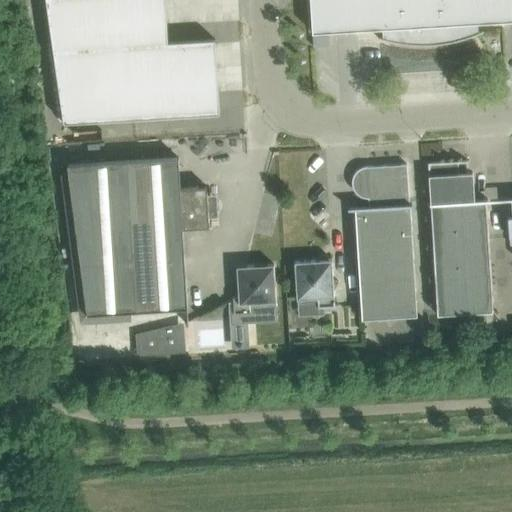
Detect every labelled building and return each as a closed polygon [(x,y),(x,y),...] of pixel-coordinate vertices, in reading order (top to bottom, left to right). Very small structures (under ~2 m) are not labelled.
[(46,0),(64,122),(220,113),(215,39),(168,42),(165,0),(46,0)] [(511,0),(310,0),(312,32),(383,28),(383,38),(378,37),(378,38),(392,42),(418,45),(445,43),(470,37),(470,36),(468,36),(467,23),(511,20),(511,0)] [(179,157),(67,164),(87,314),(188,308),(182,222),(209,220),(207,186),(180,187),(179,157)] [(431,203),(426,203),(426,205),(431,204),(438,314),(493,311),(486,201),(488,201),(488,199),(475,200),(473,172),(466,173),(465,162),(469,161),(469,160),(428,163),(431,203)] [(365,197),(367,197),(369,197),(369,206),(352,207),(352,209),(355,209),(362,319),(417,315),(410,205),(412,205),(412,204),(409,204),(407,164),(367,166),(365,167),(363,167),(360,168),(358,170),(356,172),(355,174),(353,176),(353,179),(352,182),(353,184),(353,187),(355,190),(356,192),(358,194),(360,195),(363,196),(365,197)] [(333,278),(332,264),(316,265),(315,260),(295,262),(297,299),(318,297),(318,307),(335,306),(334,290),(338,281),(333,278)] [(239,274),(237,274),(239,296),(233,297),(234,313),(251,312),(250,303),(276,301),(274,264),(247,266),(247,268),(239,274)]
